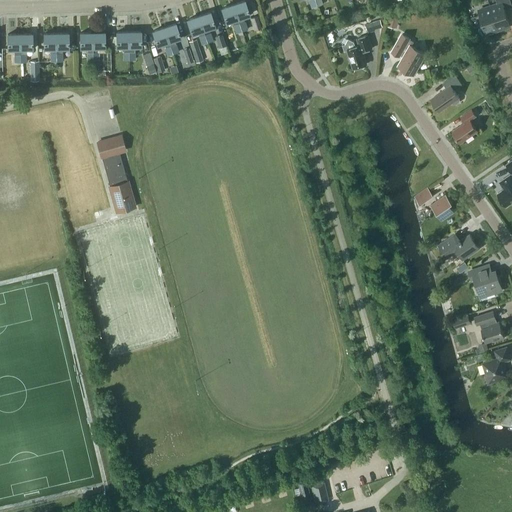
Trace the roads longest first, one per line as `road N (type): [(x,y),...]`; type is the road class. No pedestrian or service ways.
road 1 (unclassified): [(396,433),(305,115)]
road 2 (residential): [(312,85),(335,95),(378,84),(404,94),(511,248)]
